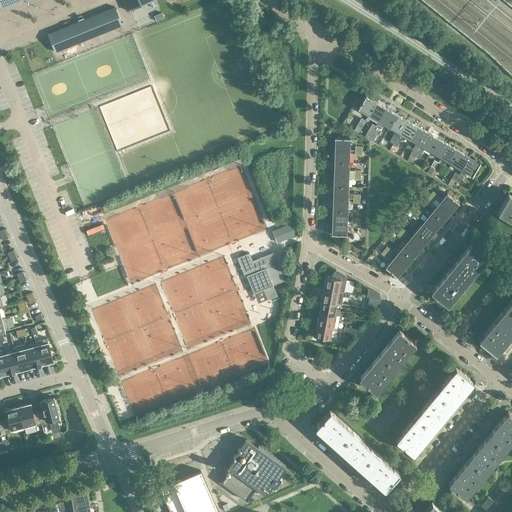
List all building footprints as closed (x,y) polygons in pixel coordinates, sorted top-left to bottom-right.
[(123,0),(127,10),(153,0),(123,0)] [(122,25),(115,7),(48,33),(55,52),(122,25)] [(162,13),(154,16),(157,21),(164,18),(162,13)] [(368,114),(376,102),(365,96),(358,108),(368,114)] [(368,114),(379,120),(386,108),(376,102),(368,114)] [(379,120),(376,126),(379,128),(383,123),(389,126),(396,114),(386,108),(379,120)] [(407,120),(396,114),(389,126),(395,130),(392,135),(396,138),(407,120)] [(365,121),(361,119),(354,130),(358,132),(365,121)] [(410,138),(417,126),(407,120),(396,138),(400,140),(403,135),(410,138)] [(364,135),(368,138),(376,126),(372,123),(364,135)] [(379,128),(376,126),(368,138),(372,140),(379,128)] [(428,132),(417,126),(410,138),(420,145),(428,132)] [(438,138),(428,132),(420,145),(417,149),(421,152),(424,147),(430,151),(438,138)] [(335,137),(335,149),(350,150),(350,137),(335,137)] [(448,144),(438,138),(430,151),(441,157),(448,144)] [(441,157),(451,163),(459,150),(448,144),(441,157)] [(350,150),(335,149),(334,161),(350,162),(350,150)] [(451,163),(462,169),(469,157),(459,150),(451,163)] [(479,162),(469,157),(462,169),(472,175),(479,162)] [(334,161),(334,173),(349,174),(350,162),(334,161)] [(349,174),(334,173),(333,185),(349,186),(349,174)] [(349,186),(333,185),(333,197),(348,198),(353,198),(354,193),(348,193),(349,186)] [(447,193),(439,202),(450,212),(458,202),(459,203),(459,202),(447,192),(446,193),(447,193)] [(497,211),(511,219),(511,196),(507,193),(497,211)] [(348,209),(348,198),(333,197),(333,209),(348,209)] [(432,211),(443,221),(450,212),(439,202),(432,211)] [(100,205),(90,209),(93,216),(102,212),(100,205)] [(333,209),(332,221),(347,221),(348,209),(333,209)] [(432,211),(424,220),(435,230),(443,221),(432,211)] [(428,239),(435,230),(424,220),(416,230),(428,239)] [(352,222),(347,221),(332,221),(332,233),(347,234),(347,226),(352,226),(352,222)] [(292,224),(273,231),(277,242),(286,238),(285,234),(294,230),(292,224)] [(416,230),(409,239),(420,248),(428,239),(416,230)] [(401,248),(412,257),(420,248),(409,239),(401,248)] [(471,242),(451,267),(467,279),(486,255),(471,242)] [(401,248),(393,257),(405,267),(412,257),(401,248)] [(263,288),(268,299),(277,295),(273,284),(285,279),(274,252),(253,260),(249,252),(238,257),(245,276),(247,275),(254,292),(263,288)] [(405,267),(393,257),(386,266),(385,266),(385,267),(397,277),(397,276),(405,267)] [(112,259),(103,263),(106,271),(115,267),(112,259)] [(467,279),(451,267),(431,291),(447,304),(467,279)] [(338,290),(339,286),(341,278),(326,275),(324,287),(338,290)] [(343,296),(344,292),(344,291),(338,290),(324,287),(321,299),(336,302),(342,303),(343,296)] [(379,293),(368,287),(367,296),(381,299),(379,293)] [(380,304),(381,299),(374,298),(372,309),(377,310),(380,305),(380,304)] [(22,312),(30,310),(26,299),(18,302),(22,312)] [(319,311),(340,315),(340,311),(339,309),(335,309),(336,302),(321,299),(319,311)] [(511,299),(499,316),(511,326),(511,299)] [(319,311),(317,323),(332,326),(337,327),(340,315),(319,311)] [(511,331),(511,326),(499,316),(479,340),(494,353),(511,331)] [(1,319),(0,319),(0,331),(9,329),(6,317),(1,318),(1,319)] [(329,338),(332,326),(317,323),(315,335),(329,338)] [(345,326),(344,328),(343,332),(356,335),(357,328),(345,326)] [(379,353),(395,366),(415,342),(399,329),(379,353)] [(36,345),(41,364),(53,360),(48,342),(36,345)] [(25,348),(30,366),(41,364),(36,345),(25,348)] [(14,351),(19,369),(30,366),(25,348),(14,351)] [(3,354),(8,372),(19,369),(14,351),(3,354)] [(379,353),(359,377),(375,390),(395,366),(379,353)] [(0,374),(8,372),(3,354),(0,354),(0,374)] [(436,391),(451,404),(471,380),(456,367),(436,391)] [(436,391),(416,415),(431,428),(451,404),(436,391)] [(59,417),(53,397),(40,400),(42,407),(37,408),(41,421),(59,417)] [(23,426),(41,421),(37,408),(33,410),(31,403),(18,406),(23,426)] [(6,431),(23,426),(18,406),(6,410),(7,416),(3,418),(6,431)] [(339,446),(352,431),(329,410),(315,426),(339,446)] [(511,413),(508,411),(488,435),(504,448),(511,437),(511,413)] [(431,428),(416,415),(396,439),(412,452),(431,428)] [(352,431),(339,446),(362,467),(375,452),(352,431)] [(488,435),(468,459),(484,472),(504,448),(488,435)] [(257,447),(246,439),(245,438),(239,446),(241,447),(228,466),(231,468),(221,482),(247,500),(256,487),(266,494),(272,485),(275,487),(282,478),(279,476),(286,467),(282,464),(282,463),(283,463),(258,445),(258,446),(257,447)] [(8,439),(1,441),(3,450),(10,448),(8,439)] [(375,452),(362,467),(385,488),(399,473),(375,452)] [(484,472),(468,459),(449,483),(464,496),(484,472)] [(218,511),(200,470),(174,481),(173,480),(173,481),(173,482),(163,486),(163,485),(159,487),(170,511),(257,511),(258,511),(257,511),(218,511)] [(72,504),(88,501),(85,488),(69,492),(72,504)] [(493,501),(494,502),(495,501),(488,496),(487,496),(488,497),(481,504),(480,504),(487,510),(488,510),(487,509),(493,501)] [(72,504),(73,511),(89,511),(88,501),(72,504)] [(442,511),(431,502),(421,511),(442,511)]
